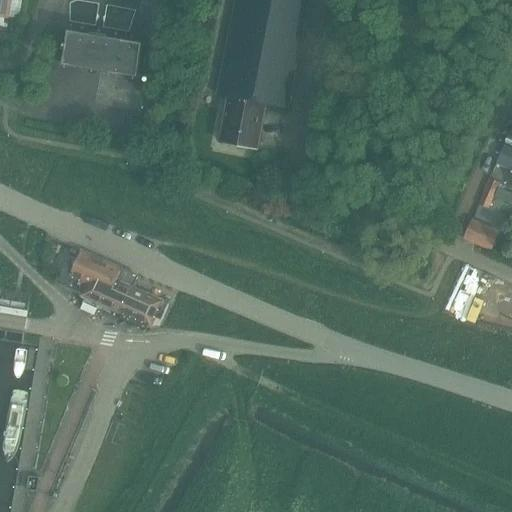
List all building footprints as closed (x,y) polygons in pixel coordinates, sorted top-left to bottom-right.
[(0,0),(0,16),(9,18),(12,0),(0,0)] [(286,109),(307,0),(236,0),(218,95),(228,97),(219,142),(257,149),(266,105),(286,109)] [(69,32),(64,63),(137,75),(142,44),(69,32)] [(511,147),(505,144),(498,161),(497,165),(511,171),(511,147)] [(432,208),(444,181),(426,174),(414,201),(432,208)] [(489,179),(484,193),(494,197),(499,183),(499,182),(497,182),(490,179),(489,179)] [(484,193),(479,205),(489,209),(494,197),(484,193)] [(473,219),(464,239),(491,250),(500,231),(473,219)] [(72,278),(68,287),(82,293),(82,295),(85,297),(82,302),(146,331),(149,326),(152,327),(156,318),(160,320),(161,320),(165,313),(163,312),(159,310),(163,302),(130,286),(135,275),(122,270),(122,269),(82,251),(81,253),(70,277),(72,278)] [(39,478),(29,476),(28,490),(37,491),(39,478)]
